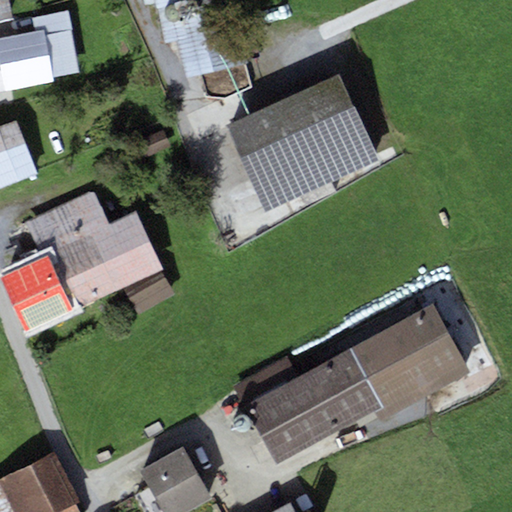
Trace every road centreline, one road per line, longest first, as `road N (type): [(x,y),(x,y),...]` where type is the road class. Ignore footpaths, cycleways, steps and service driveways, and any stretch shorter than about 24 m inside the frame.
road 1 (track): [(394,0),(335,26),(308,75),(192,126)]
road 2 (residential): [(0,287),(11,329),(90,496)]
